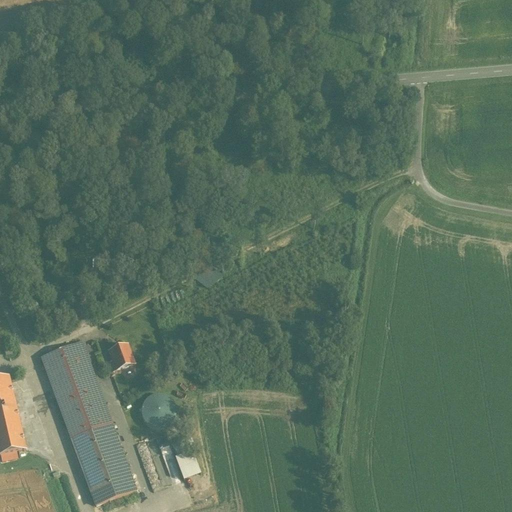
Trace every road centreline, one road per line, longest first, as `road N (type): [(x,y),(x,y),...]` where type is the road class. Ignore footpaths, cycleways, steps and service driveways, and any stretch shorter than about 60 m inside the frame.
road 1 (tertiary): [(0,116),(511,71)]
road 2 (track): [(417,166),(27,358)]
